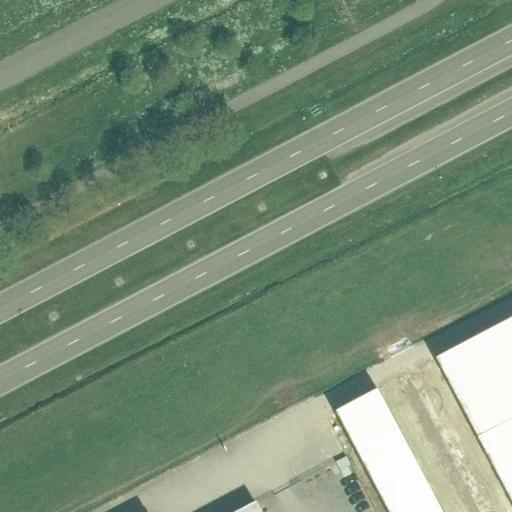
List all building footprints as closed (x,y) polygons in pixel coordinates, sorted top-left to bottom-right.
[(511,321),(484,336),(498,363),(511,355),(511,321)] [(484,336),(435,362),(449,389),(498,363),(484,336)] [(511,355),(498,363),(511,390),(511,389),(511,355)] [(498,363),(449,389),(464,415),(511,390),(498,363)] [(511,390),(464,415),(478,442),(511,423),(511,390)] [(378,392),(335,415),(350,442),(392,419),(378,392)] [(392,419),(350,442),(364,468),(406,446),(392,419)] [(511,423),(478,442),(492,468),(511,457),(511,423)] [(406,446),(364,468),(377,495),(420,472),(406,446)] [(511,457),(492,468),(506,495),(511,491),(511,457)] [(420,472),(377,495),(386,511),(408,511),(434,499),(420,472)] [(441,511),(434,499),(408,511),(441,511)]
